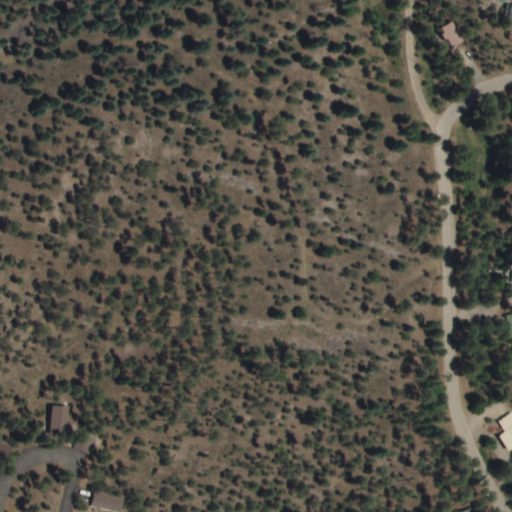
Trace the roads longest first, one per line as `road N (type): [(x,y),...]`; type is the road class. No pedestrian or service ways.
road 1 (residential): [(511,495),(476,416),(441,237),(486,109),(511,101)]
road 2 (residential): [(0,509),(10,474),(38,456),(76,463),(62,511)]
